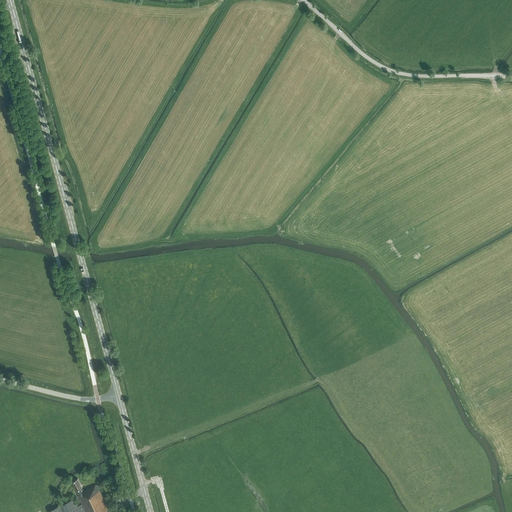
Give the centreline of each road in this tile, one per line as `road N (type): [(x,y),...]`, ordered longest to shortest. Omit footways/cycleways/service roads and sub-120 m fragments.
road 1 (secondary): [(118,395),(10,0)]
road 2 (unclassified): [(511,75),(394,71),(303,0)]
road 3 (secondary): [(150,511),(118,395)]
